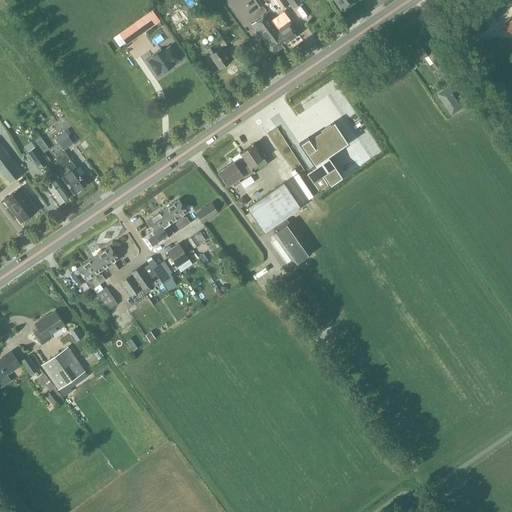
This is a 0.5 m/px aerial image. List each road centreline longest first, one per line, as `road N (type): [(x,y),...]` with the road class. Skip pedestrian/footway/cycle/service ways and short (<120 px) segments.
road 1 (primary): [(0,279),(408,0)]
road 2 (track): [(511,137),(427,12)]
